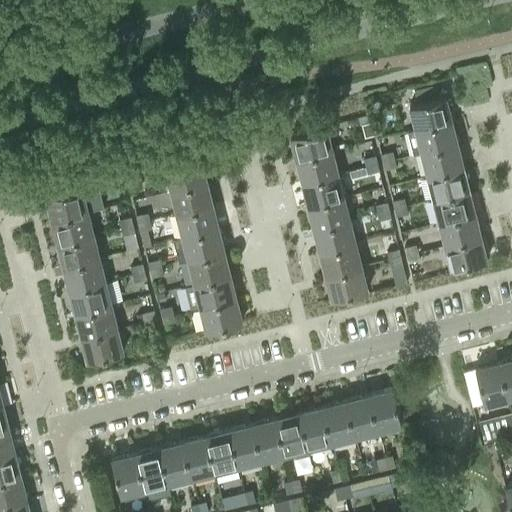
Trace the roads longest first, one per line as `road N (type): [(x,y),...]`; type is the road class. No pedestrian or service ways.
road 1 (secondary): [(0,119),(470,0)]
road 2 (residential): [(57,434),(76,420),(511,313)]
road 3 (secondary): [(258,0),(0,64)]
